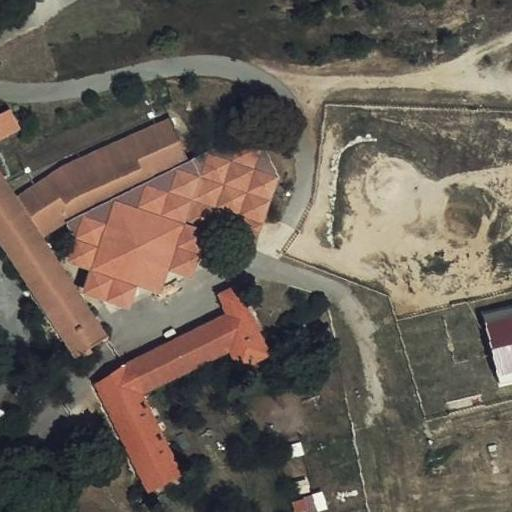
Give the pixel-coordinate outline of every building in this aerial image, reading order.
[(0,240),(16,266),(77,360),(106,340),(44,243),(69,227),(190,173),(218,247),(248,255),(260,244),(284,183),(267,155),(244,147),(192,169),(174,127),(64,173),(19,205),(0,173),(0,143),(23,132),(12,111),(0,117),(0,240)] [(190,173),(69,227),(107,314),(209,272),(218,247),(190,173)] [(228,298),(220,304),(229,321),(177,344),(190,376),(234,357),(243,376),(273,360),(241,293),(228,298)] [(511,307),(481,315),(500,387),(511,384),(511,307)] [(190,376),(177,344),(130,363),(145,398),(190,376)] [(189,475),(143,399),(145,398),(130,363),(115,372),(97,389),(164,491),(189,475)]
